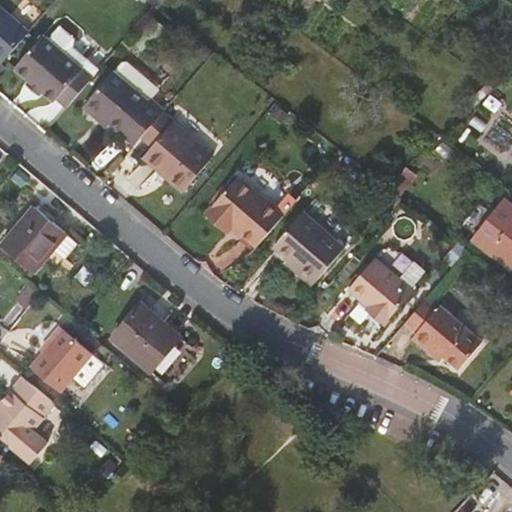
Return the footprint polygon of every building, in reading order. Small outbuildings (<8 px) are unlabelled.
[(149,0),(156,5),(162,10),(170,0),(149,0)] [(0,56),(5,61),(31,30),(0,3),(0,56)] [(34,75),(45,84),(60,97),(62,94),(73,104),(97,76),(102,64),(76,42),(75,38),(79,34),(64,22),(52,35),(47,31),(20,62),(34,75)] [(127,135),(139,146),(147,137),(165,116),(168,113),(155,102),(154,105),(141,96),(150,84),(131,68),(124,69),(118,77),(116,75),(87,110),(100,121),(103,119),(125,137),(127,135)] [(41,89),(45,84),(34,75),(30,79),(41,89)] [(216,160),(165,116),(147,137),(158,145),(146,161),(186,196),(216,160)] [(234,228),(259,249),(284,219),(237,180),(209,215),(231,233),(234,228)] [(511,208),(509,206),(481,245),(511,268),(511,208)] [(38,214),(6,251),(35,277),(68,239),(38,214)] [(293,262),(318,282),(347,249),(305,214),(277,248),(293,262)] [(380,255),(355,284),(378,302),(374,308),(390,320),(407,300),(419,287),(380,255)] [(313,287),(318,282),(293,262),(289,267),(313,287)] [(433,315),(423,306),(406,325),(417,334),(411,342),(432,360),(437,355),(458,372),(480,346),(438,310),(433,315)] [(145,311),(116,344),(153,377),(184,344),(145,311)] [(42,354),(46,357),(66,333),(62,330),(42,354)] [(66,333),(46,357),(33,372),(64,397),(96,358),(66,333)] [(36,435),(58,408),(25,381),(0,412),(0,437),(37,468),(52,450),(36,435)] [(108,465),(100,474),(109,482),(117,472),(108,465)] [(36,495),(16,511),(41,511),(47,507),(36,495)]
